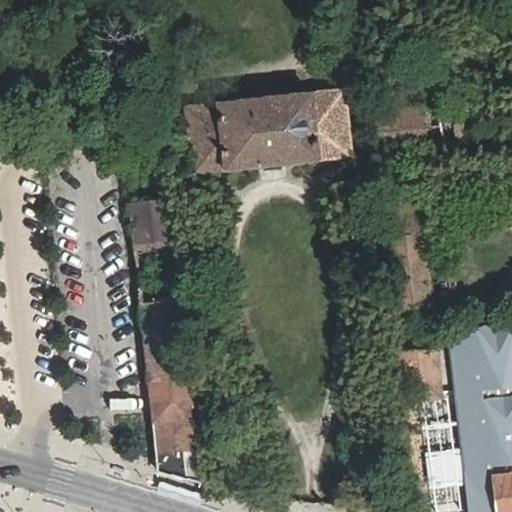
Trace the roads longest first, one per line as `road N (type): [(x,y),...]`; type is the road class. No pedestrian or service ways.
road 1 (track): [(311,8),(354,60),(363,177),(192,193),(176,140),(183,34),(233,30)]
road 2 (residential): [(23,191),(44,412),(29,473)]
road 3 (secondary): [(29,473),(162,511)]
